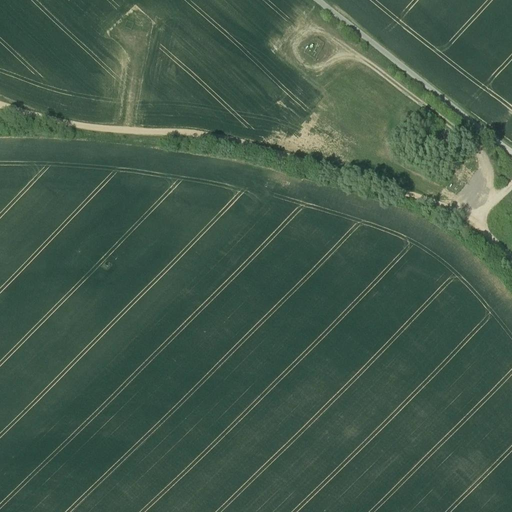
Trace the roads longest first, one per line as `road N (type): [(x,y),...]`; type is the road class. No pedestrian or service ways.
road 1 (track): [(511,271),(475,225),(385,189),(220,142),(77,134),(0,110)]
road 2 (track): [(320,0),(511,150)]
